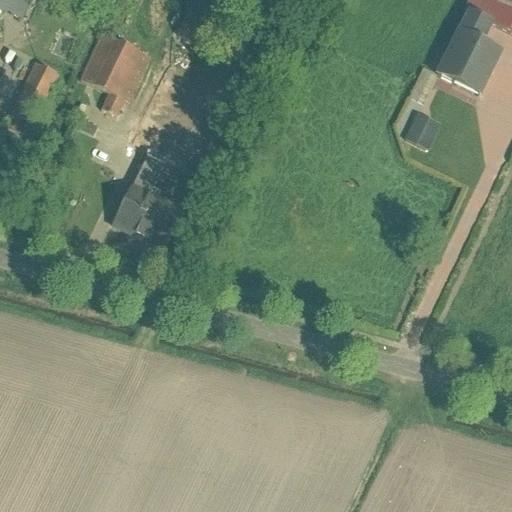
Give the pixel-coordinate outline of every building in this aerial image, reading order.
[(32,0),(0,0),(0,11),(24,21),(32,0)] [(511,0),(469,0),(462,15),(489,28),(511,39),(511,0)] [(480,44),(489,28),(462,15),(454,31),(480,44)] [(433,74),(479,97),(500,54),(480,44),(454,31),(433,74)] [(151,60),(100,38),(81,82),(109,94),(126,102),(131,104),(151,60)] [(10,123),(31,132),(53,79),(32,70),(10,123)] [(169,172),(201,100),(168,85),(157,110),(148,106),(127,153),(143,160),(164,170),(169,172)] [(126,102),(109,94),(101,110),(119,118),(126,102)] [(443,129),(416,116),(404,141),(430,154),(443,129)] [(143,160),(131,186),(152,196),(164,170),(143,160)] [(111,230),(153,249),(173,205),(152,196),(131,186),(111,230)]
